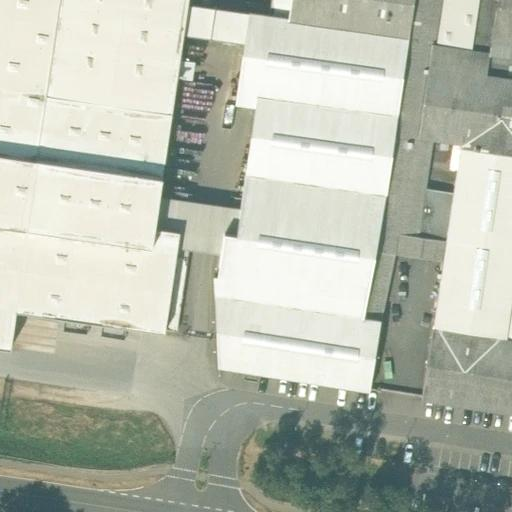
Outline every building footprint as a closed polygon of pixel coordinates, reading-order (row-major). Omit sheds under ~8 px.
[(0,0),(0,150),(37,156),(59,0),(0,0)] [(59,0),(37,156),(14,308),(17,308),(165,330),(166,328),(176,254),(180,232),(180,229),(155,225),(160,196),(184,33),(188,3),(188,0),(59,0)] [(416,0),(291,0),(289,17),(269,14),(188,3),(184,33),(245,42),(236,102),(256,105),(246,172),(386,192),(380,229),(419,235),(426,187),(433,138),(418,136),(396,132),(416,0)] [(270,0),(269,14),(289,17),(291,0),(270,0)] [(416,0),(396,132),(418,136),(432,43),(439,44),(445,0),(416,0)] [(511,0),(478,0),(471,49),(439,44),(432,43),(418,136),(433,138),(462,142),(455,191),(448,239),(445,259),(435,327),(511,339),(511,0)] [(445,0),(439,44),(471,49),(478,0),(445,0)] [(0,306),(14,308),(37,156),(0,150),(0,306)] [(386,192),(246,172),(241,208),(237,232),(224,230),(221,252),(218,274),(250,279),(247,298),(363,316),(377,251),(359,248),(362,226),(380,229),(386,192)] [(455,191),(426,187),(419,235),(448,239),(455,191)] [(241,208),(160,196),(155,225),(180,229),(180,232),(192,233),(189,249),(221,252),(224,230),(237,232),(241,208)] [(380,229),(362,226),(359,248),(377,251),(363,316),(381,319),(396,253),(445,259),(448,239),(419,235),(380,229)] [(192,233),(180,232),(176,254),(188,256),(189,249),(192,233)] [(176,254),(166,328),(177,329),(188,256),(176,254)] [(363,316),(247,298),(250,279),(218,274),(214,274),(219,365),(370,390),(381,319),(363,316)] [(14,308),(0,306),(0,345),(12,347),(17,308),(14,308)] [(511,339),(435,327),(433,326),(422,398),(511,412),(511,339)]
